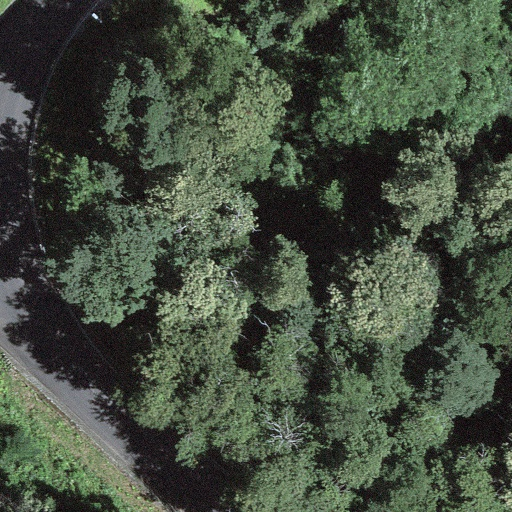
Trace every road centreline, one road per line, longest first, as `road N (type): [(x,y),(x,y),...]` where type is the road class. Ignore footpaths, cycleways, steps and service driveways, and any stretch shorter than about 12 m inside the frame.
road 1 (tertiary): [(0,237),(33,322),(60,360),(225,511)]
road 2 (tertiary): [(58,0),(16,58),(0,107)]
